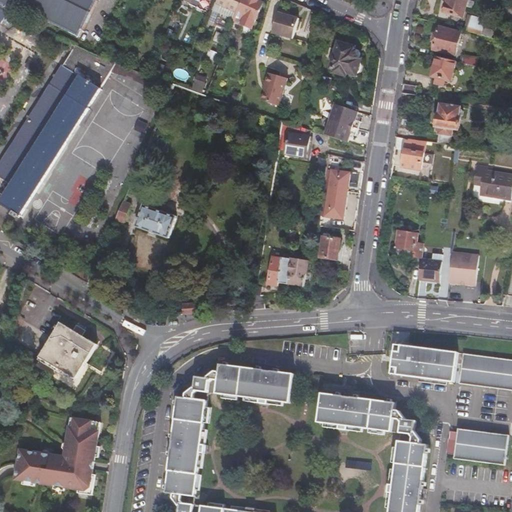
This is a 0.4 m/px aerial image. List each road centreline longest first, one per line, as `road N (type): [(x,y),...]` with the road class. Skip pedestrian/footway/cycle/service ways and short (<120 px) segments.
road 1 (tertiary): [(395,32),(363,315)]
road 2 (tertiary): [(156,353),(204,328),(363,315)]
road 3 (residential): [(156,353),(59,277),(0,243)]
road 4 (tertiary): [(156,353),(132,400),(112,511)]
road 5 (tertiary): [(363,315),(511,323)]
